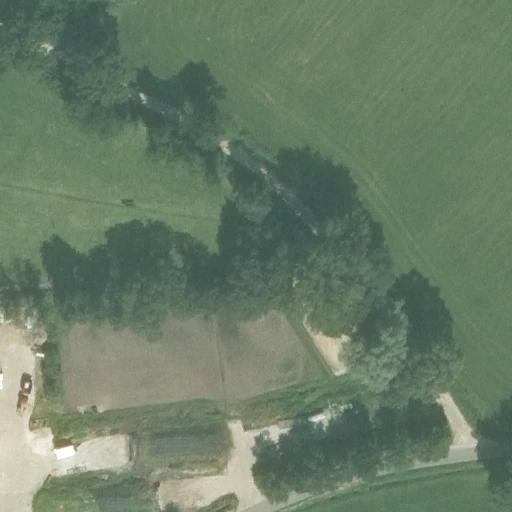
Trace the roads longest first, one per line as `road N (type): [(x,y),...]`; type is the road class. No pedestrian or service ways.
road 1 (track): [(471,452),(386,315),(269,181),(0,31)]
road 2 (unclassified): [(471,452),(356,474),(255,511)]
